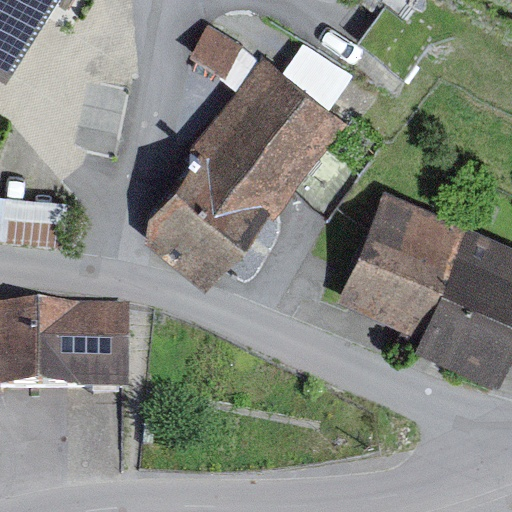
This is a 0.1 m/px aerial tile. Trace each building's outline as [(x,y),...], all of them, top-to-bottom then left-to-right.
[(0,0),(0,62),(41,0),(0,0)] [(349,119),(271,53),(192,145),(199,151),(261,204),(270,211),(349,119)] [(194,281),(261,204),(199,151),(132,228),(194,281)] [(25,183),(20,218),(53,223),(59,188),(25,183)] [(511,238),(400,196),(359,301),(511,360),(511,238)] [(128,304),(0,300),(0,390),(125,394),(128,304)]
